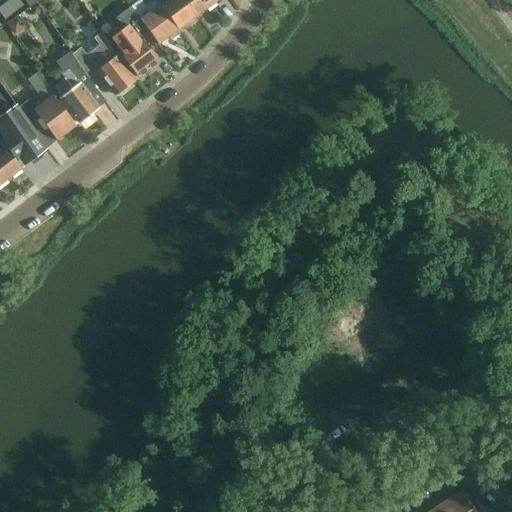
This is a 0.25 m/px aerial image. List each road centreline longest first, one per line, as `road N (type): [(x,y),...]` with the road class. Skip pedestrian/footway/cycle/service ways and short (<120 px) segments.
road 1 (residential): [(0,232),(214,65),(268,0)]
road 2 (residential): [(383,511),(463,468),(511,507)]
